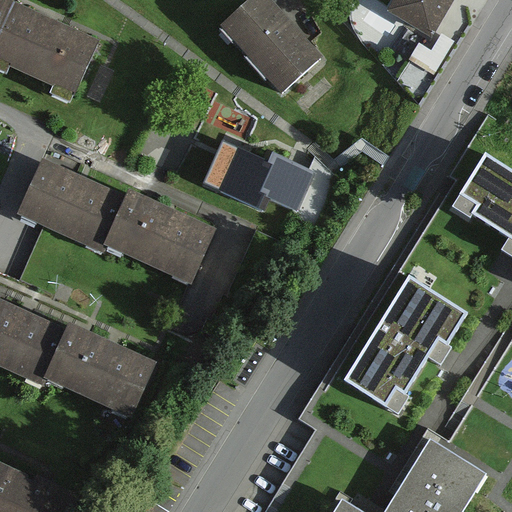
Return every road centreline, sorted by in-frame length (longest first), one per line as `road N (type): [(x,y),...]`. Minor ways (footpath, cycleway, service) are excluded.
road 1 (residential): [(511,5),(195,511)]
road 2 (unknown): [(24,134),(203,214)]
